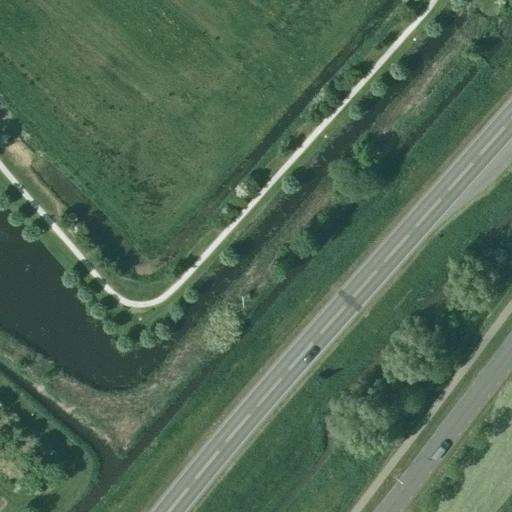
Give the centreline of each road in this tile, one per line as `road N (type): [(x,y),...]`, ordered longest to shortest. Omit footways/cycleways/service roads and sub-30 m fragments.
road 1 (trunk): [(167,511),(511,117)]
road 2 (unclassified): [(511,349),(384,511)]
